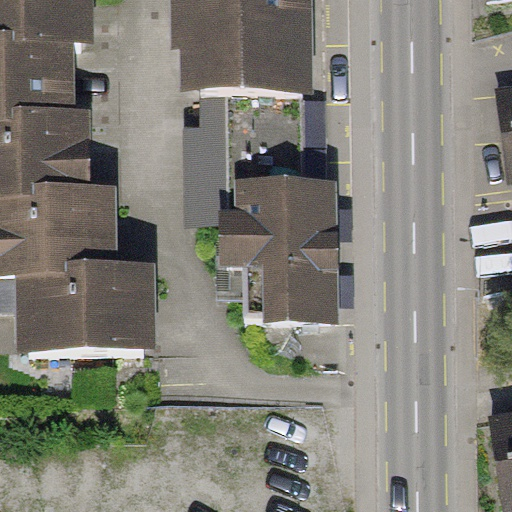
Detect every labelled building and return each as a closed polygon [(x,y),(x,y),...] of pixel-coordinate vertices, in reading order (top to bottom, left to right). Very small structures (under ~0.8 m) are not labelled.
[(0,0),(0,289),(34,289),(35,366),(170,364),(169,282),(135,283),(134,206),(105,206),(104,119),(92,120),(92,57),(109,56),(108,0),(0,0)] [(335,0),(181,0),(182,16),(202,15),(203,113),(337,111),(335,0)] [(511,99),(497,102),(511,193),(511,192),(511,99)] [(348,198),(255,199),(257,333),(350,332),(348,198)] [(511,511),(511,427),(484,432),(496,511),(511,511)]
